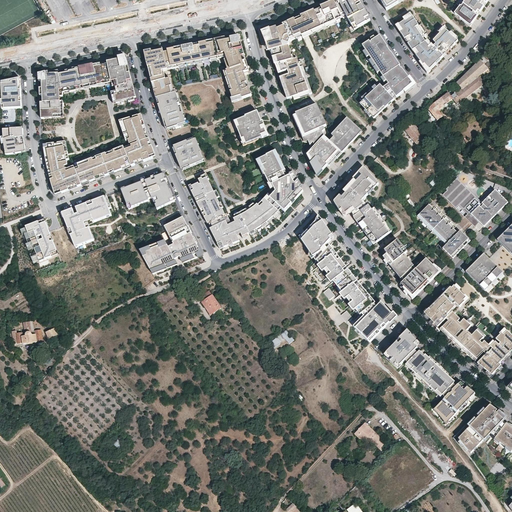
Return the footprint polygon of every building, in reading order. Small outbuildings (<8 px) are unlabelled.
[(370,21),(358,0),(337,0),(338,1),(335,3),(342,16),(343,18),(351,32),(370,21)] [(401,0),(380,0),(387,11),(402,2),(401,0)] [(459,6),(454,13),(470,26),(474,22),(478,17),(478,16),(483,9),(489,0),(466,0),(461,7),(459,6)] [(301,17),(295,20),(295,21),(302,18),(335,3),(334,1),(329,4),(321,6),(322,8),(315,11),(315,10),(308,13),(301,15),(301,17)] [(335,3),(302,18),(308,32),(342,16),(335,3)] [(415,15),(397,27),(402,36),(406,41),(410,47),(413,52),(433,37),(434,36),(428,26),(429,25),(428,23),(427,24),(422,17),(415,15)] [(342,16),(308,32),(310,36),(323,30),(322,28),(327,25),(328,28),(337,24),(336,21),(343,18),(342,16)] [(302,36),(304,39),(307,38),(310,36),(308,32),(302,18),(295,21),(302,36)] [(283,29),(278,31),(277,28),(270,30),(264,32),(266,38),(267,37),(270,48),(272,47),(273,51),(274,51),(279,64),(282,73),(283,77),(290,99),(294,98),(309,92),(298,61),(298,59),(295,60),(293,56),(292,56),(289,47),(291,41),(291,42),(302,36),(295,21),(282,27),(283,29)] [(445,24),(434,36),(433,37),(413,52),(418,59),(428,72),(440,61),(444,57),(441,54),(444,51),(446,54),(457,42),(461,38),(454,32),(455,31),(452,29),(451,30),(445,24)] [(383,42),(380,37),(363,48),(365,52),(366,51),(384,78),(360,99),(362,102),(361,103),(373,116),(392,98),(394,100),(396,98),(397,98),(402,93),(407,90),(414,84),(402,69),(401,69),(398,72),(380,44),(383,42)] [(249,71),(243,50),(240,38),(230,40),(223,41),(215,43),(207,44),(200,46),(203,61),(210,59),(218,57),(226,56),(227,58),(227,60),(230,66),(227,67),(228,71),(227,71),(229,78),(226,79),(228,86),(231,85),(234,91),(231,92),(232,95),(233,99),(242,96),(243,99),(252,96),(249,88),(247,89),(244,80),(246,79),(244,73),(249,71)] [(398,72),(401,69),(399,66),(397,63),(397,62),(383,42),(380,44),(398,72)] [(197,62),(203,61),(200,46),(199,44),(193,45),(197,62)] [(197,62),(193,45),(189,46),(189,48),(183,50),(175,51),(168,53),(168,55),(169,58),(170,62),(171,67),(178,66),(186,64),(194,62),(197,62)] [(175,82),(174,77),(172,69),(171,67),(170,62),(169,58),(168,55),(165,56),(164,53),(163,49),(145,53),(146,60),(148,68),(150,75),(151,78),(152,85),(156,97),(178,91),(176,86),(175,82)] [(279,64),(274,51),(273,51),(271,52),(275,65),(279,64)] [(128,74),(126,68),(129,67),(128,63),(127,60),(124,60),(124,57),(119,58),(119,60),(114,62),(114,59),(107,60),(108,64),(101,66),(94,67),(87,69),(90,85),(105,82),(105,81),(110,80),(111,84),(113,84),(116,102),(136,98),(136,95),(134,89),(132,83),(131,77),(129,78),(128,74)] [(309,92),(294,98),(295,100),(313,94),(301,60),(298,61),(309,92)] [(488,69),(480,61),(467,74),(457,83),(462,89),(458,93),(456,92),(454,93),(455,94),(455,95),(462,102),(485,83),(480,76),(488,69)] [(86,66),(80,68),(80,70),(84,86),(90,85),(87,69),(86,67),(86,66)] [(84,86),(80,70),(73,71),(66,73),(59,74),(58,71),(52,72),(52,75),(49,75),(49,73),(39,75),(39,82),(42,82),(43,103),(41,103),(42,119),(61,118),(61,102),(60,97),(60,95),(63,94),(65,94),(64,89),(69,88),(69,89),(84,86)] [(290,99),(283,77),(282,78),(280,78),(287,100),(290,99)] [(0,101),(2,101),(3,124),(17,124),(16,109),(22,109),(21,79),(12,80),(2,82),(2,85),(2,87),(0,87),(0,101)] [(84,86),(69,89),(70,93),(106,85),(105,82),(90,85),(84,86)] [(176,92),(174,93),(184,124),(186,123),(176,92)] [(174,93),(156,98),(159,109),(161,115),(165,128),(166,130),(184,124),(174,93)] [(433,104),(429,109),(438,121),(443,116),(439,110),(445,106),(446,108),(449,106),(447,104),(453,99),(458,105),(462,102),(455,95),(452,96),(449,93),(441,98),(433,104)] [(136,98),(116,102),(117,106),(138,102),(136,98)] [(392,98),(373,116),(374,118),(375,118),(387,107),(394,100),(392,98)] [(318,107),(297,116),(311,146),(314,143),(315,147),(307,156),(318,176),(330,162),(335,157),(337,159),(350,145),(349,143),(351,141),(352,143),(362,132),(347,118),(328,140),(325,137),(327,134),(324,128),(318,114),(321,113),(318,107)] [(258,113),(235,122),(244,145),(268,136),(258,113)] [(327,126),(321,113),(318,114),(324,128),(327,126)] [(52,182),(56,196),(101,178),(156,157),(149,136),(142,115),(120,122),(126,142),(129,141),(130,145),(102,155),(96,158),(75,166),(66,169),(65,166),(68,165),(67,160),(69,160),(67,142),(44,145),(45,155),(48,169),(52,182)] [(411,121),(403,128),(418,145),(419,143),(426,138),(411,121)] [(25,149),(24,141),(23,138),(24,138),(23,129),(4,130),(4,139),(5,139),(6,141),(5,141),(5,145),(6,155),(24,153),(23,149),(25,149)] [(196,138),(173,147),(182,171),(205,161),(196,138)] [(126,140),(100,150),(102,155),(130,145),(129,141),(126,142),(126,140)] [(73,160),(75,166),(96,158),(94,152),(73,160)] [(288,178),(275,152),(260,160),(273,185),(274,184),(275,188),(277,191),(271,197),(268,201),(278,211),(281,208),(285,212),(292,204),(289,202),(292,198),(294,199),(300,192),(293,187),(296,184),(298,181),(294,174),(288,178)] [(273,185),(260,160),(257,161),(264,176),(266,176),(270,184),(269,185),(271,190),(275,188),(274,184),(273,185)] [(378,184),(364,167),(347,186),(349,187),(340,197),(342,199),(336,205),(343,216),(350,209),(363,198),(378,184)] [(274,217),(279,212),(278,211),(268,201),(265,199),(260,205),(259,204),(252,209),(251,208),(248,211),(249,212),(236,218),(238,222),(234,223),(232,218),(231,218),(209,173),(200,178),(202,181),(190,187),(221,249),(241,241),(239,235),(243,233),(244,237),(251,234),(257,230),(263,226),(269,222),(274,217)] [(163,175),(122,191),(129,209),(153,200),(157,210),(175,201),(163,175)] [(473,226),(480,219),(484,224),(506,201),(504,199),(493,188),(481,201),(479,203),(475,199),(477,197),(457,178),(446,190),(447,191),(442,196),(473,226)] [(289,202),(292,204),(303,192),(296,184),(293,187),(300,192),(294,199),(292,198),(289,202)] [(110,198),(67,214),(80,249),(100,242),(94,226),(117,217),(110,198)] [(369,206),(363,198),(355,205),(361,212),(369,206)] [(475,228),(480,223),(484,228),(489,223),(507,204),(508,203),(506,201),(484,224),(480,219),(473,226),(475,228)] [(361,212),(355,205),(350,209),(353,218),(356,222),(359,221),(364,217),(361,212)] [(390,229),(375,209),(372,211),(369,206),(361,212),(364,217),(359,221),(364,227),(369,234),(374,241),(382,235),(390,229)] [(451,257),(469,240),(463,234),(461,232),(457,236),(456,235),(452,231),(451,230),(447,226),(446,225),(442,221),(441,220),(437,217),(436,216),(433,212),(432,211),(428,207),(420,215),(424,220),(429,225),(434,230),(439,235),(444,239),(448,244),(447,245),(443,249),(451,257)] [(184,263),(203,256),(183,217),(166,227),(174,244),(169,246),(167,241),(141,251),(153,275),(179,265),(176,259),(181,256),(184,263)] [(49,230),(45,220),(26,227),(40,262),(58,255),(49,230)] [(329,238),(332,236),(323,222),(321,223),(319,220),(315,224),(313,226),(308,231),(305,235),(301,239),(316,262),(317,261),(327,250),(324,247),(331,240),(329,238)] [(511,225),(497,241),(511,255),(511,225)] [(34,264),(40,262),(26,227),(21,230),(34,264)] [(384,238),(392,232),(390,229),(382,235),(384,238)] [(376,244),(384,238),(382,235),(374,241),(372,243),(376,244)] [(398,240),(385,251),(388,254),(399,245),(398,240)] [(469,240),(451,257),(453,259),(470,241),(469,240)] [(388,254),(385,256),(403,278),(414,267),(405,255),(400,249),(401,248),(399,245),(388,254)] [(347,267),(337,255),(336,256),(334,254),(336,253),(333,250),(331,251),(329,248),(327,250),(317,261),(361,315),(362,315),(374,305),(372,302),(374,301),(371,298),(370,299),(368,296),(369,295),(367,292),(365,293),(364,291),(365,290),(358,281),(356,282),(354,280),(356,279),(351,272),(349,273),(345,268),(347,267)] [(485,292),(503,273),(496,266),(494,268),(488,262),(490,260),(484,254),(466,273),(485,292)] [(403,278),(385,256),(383,257),(402,279),(403,278)] [(329,276),(317,261),(316,262),(315,263),(327,278),(329,276)] [(408,284),(403,289),(412,300),(440,273),(433,266),(431,263),(429,265),(425,261),(416,270),(405,281),(408,284)] [(314,264),(310,267),(320,281),(324,278),(314,264)] [(435,264),(433,266),(440,273),(442,271),(435,264)] [(405,281),(416,270),(414,267),(403,278),(405,281)] [(361,315),(334,282),(331,284),(358,317),(361,315)] [(488,344),(483,340),(481,343),(479,340),(483,336),(481,335),(477,331),(472,336),(469,333),(467,331),(472,326),(468,322),(465,319),(461,324),(459,321),(461,319),(455,314),(454,313),(455,311),(458,308),(457,307),(458,306),(460,308),(463,305),(468,299),(465,296),(461,292),(456,288),(453,285),(425,314),(439,327),(444,321),(445,320),(448,322),(447,323),(445,326),(460,340),(462,337),(467,341),(464,343),(480,358),(484,353),(486,355),(485,356),(479,363),(493,376),(511,355),(511,335),(506,330),(503,334),(501,332),(499,334),(495,338),(497,340),(495,342),(494,341),(494,342),(490,346),(488,344)] [(330,300),(336,296),(329,287),(323,291),(330,300)] [(209,291),(199,298),(212,315),(221,309),(209,291)] [(395,318),(382,303),(377,307),(366,319),(364,317),(354,327),(370,343),(395,318)] [(366,319),(377,307),(374,304),(374,305),(362,315),(364,317),(366,319)] [(32,332),(30,322),(23,323),(25,333),(17,335),(17,332),(13,332),(14,343),(18,343),(18,344),(23,343),(23,345),(38,343),(37,340),(43,340),(41,331),(35,332),(32,332)] [(477,361),(480,358),(464,343),(460,340),(445,326),(442,329),(477,361)] [(55,329),(46,333),(49,339),(58,335),(55,329)] [(295,340),(286,330),(281,334),(285,339),(290,345),(295,340)] [(419,344),(407,332),(386,353),(393,360),(400,366),(406,361),(408,363),(408,364),(414,369),(419,374),(423,377),(422,379),(424,381),(427,383),(428,382),(432,386),(437,391),(443,396),(453,385),(455,383),(449,378),(444,373),(439,369),(436,371),(434,369),(436,366),(431,361),(425,356),(420,352),(418,354),(415,351),(418,348),(416,347),(419,344)] [(285,339),(281,334),(280,334),(276,337),(275,338),(276,338),(280,343),(285,339)] [(280,343),(276,338),(268,344),(273,350),(281,344),(280,343)] [(393,360),(386,353),(384,355),(391,362),(393,360)] [(393,360),(391,362),(398,369),(400,366),(393,360)] [(423,377),(419,374),(417,376),(416,377),(422,383),(424,381),(422,379),(423,377)] [(422,383),(429,389),(430,388),(432,386),(428,382),(427,383),(424,381),(422,383)] [(439,411),(437,413),(445,422),(447,420),(449,422),(475,394),(471,391),(461,383),(457,388),(445,401),(437,409),(439,411)] [(443,396),(441,397),(444,400),(445,401),(457,388),(453,385),(443,396)] [(444,400),(436,408),(437,409),(445,401),(444,400)] [(468,450),(471,454),(484,440),(483,439),(488,434),(489,435),(490,434),(493,430),(498,435),(497,437),(502,441),(508,445),(511,447),(511,428),(506,424),(506,425),(502,422),(506,418),(500,413),(499,415),(496,413),(497,411),(490,405),(486,410),(482,414),(479,417),(470,427),(459,439),(462,443),(463,442),(469,448),(468,450)] [(478,416),(469,426),(470,427),(479,417),(478,416)] [(373,439),(381,447),(386,443),(365,423),(355,433),(367,445),(371,441),(373,439)] [(380,449),(381,447),(373,439),(371,441),(380,449)] [(124,446),(119,440),(114,445),(119,450),(124,446)] [(462,443),(460,445),(466,451),(468,450),(469,448),(463,442),(462,443)] [(361,511),(355,503),(346,510),(347,511),(361,511)]
